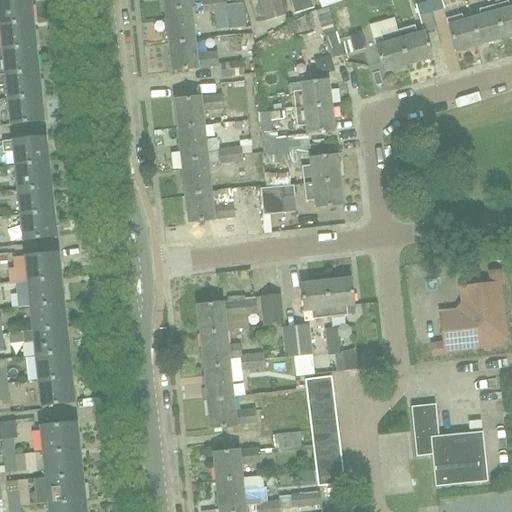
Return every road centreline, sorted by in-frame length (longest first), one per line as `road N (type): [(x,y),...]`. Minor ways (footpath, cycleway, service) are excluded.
road 1 (residential): [(381,511),(370,485),(375,414),(393,396),(398,369),(385,234)]
road 2 (tertiary): [(135,267),(103,0)]
road 3 (residential): [(385,234),(370,120),(511,74)]
road 4 (residential): [(135,267),(385,234)]
road 5 (tertiary): [(158,511),(135,267)]
road 6 (residential): [(385,234),(511,220)]
